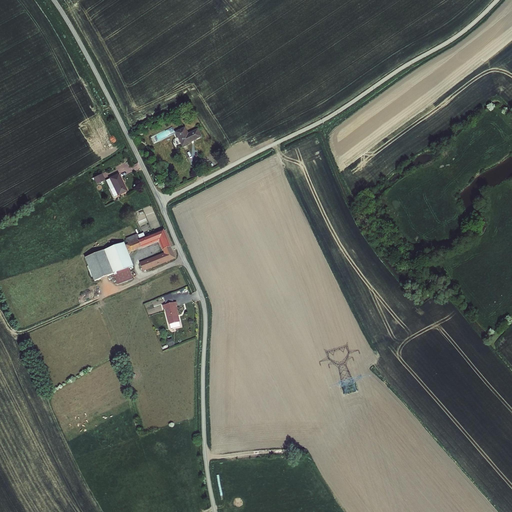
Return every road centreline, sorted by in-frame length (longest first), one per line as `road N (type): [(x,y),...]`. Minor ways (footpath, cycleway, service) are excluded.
road 1 (unclassified): [(497,0),(453,39),(330,117),(159,201)]
road 2 (unclassified): [(184,258),(205,315),(205,463),(215,511)]
road 3 (unclassified): [(53,0),(159,201)]
